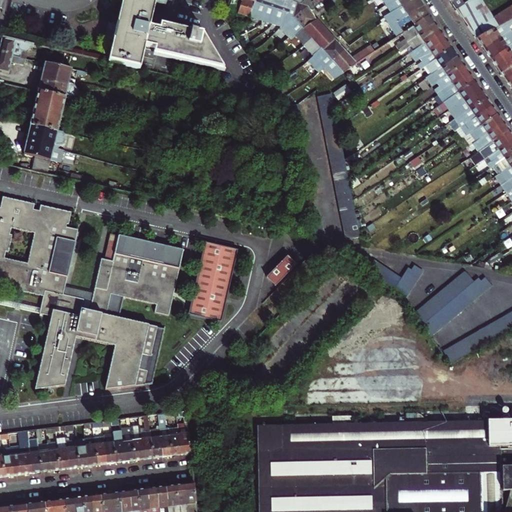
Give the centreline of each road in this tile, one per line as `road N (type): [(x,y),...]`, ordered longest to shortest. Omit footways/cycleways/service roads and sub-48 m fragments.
road 1 (residential): [(305,98),(329,243),(480,268),(511,281)]
road 2 (residential): [(0,492),(180,469)]
road 3 (residential): [(438,0),(511,107)]
